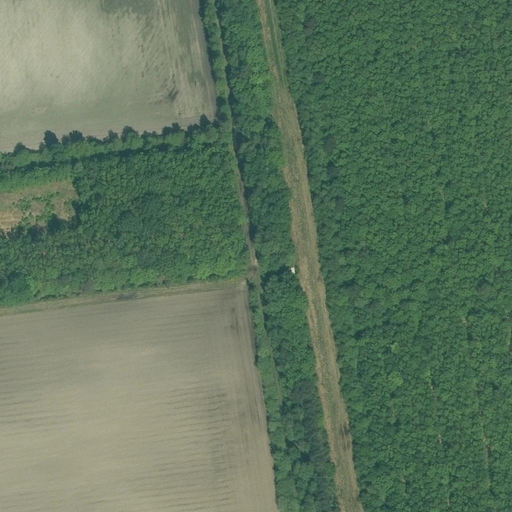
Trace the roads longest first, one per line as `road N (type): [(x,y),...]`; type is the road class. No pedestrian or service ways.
road 1 (track): [(271,0),(355,511)]
road 2 (track): [(213,0),(257,271)]
road 3 (track): [(257,271),(0,310)]
road 4 (track): [(257,271),(299,511)]
